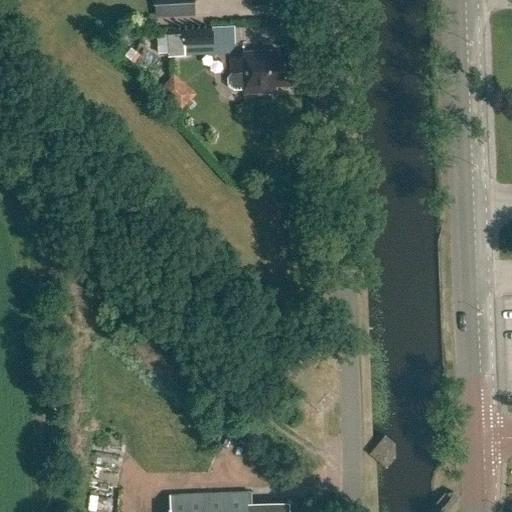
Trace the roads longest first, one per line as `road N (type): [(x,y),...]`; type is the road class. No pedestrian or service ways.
road 1 (unclassified): [(351,511),(331,0)]
road 2 (track): [(0,175),(295,440),(332,462),(350,462)]
road 3 (secondary): [(471,439),(452,0)]
